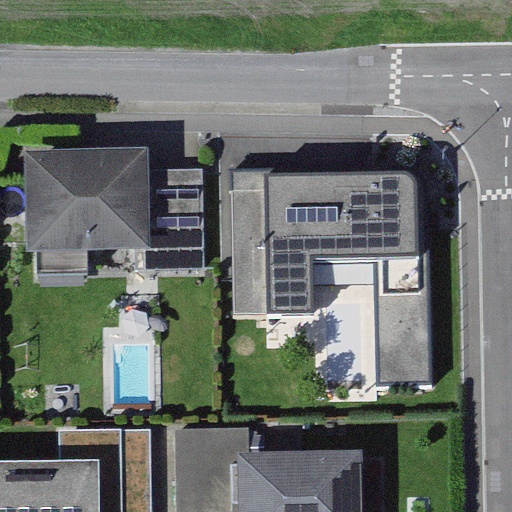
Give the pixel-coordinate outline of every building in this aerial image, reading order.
[(152,152),(24,150),(23,254),(150,256),(152,152)] [(440,175),(267,175),(267,316),(320,316),(320,262),(382,262),(382,386),(440,386),(440,175)] [(231,434),(175,435),(176,511),(234,511),(232,462),(231,434)] [(363,511),(361,457),(232,462),(234,511),(363,511)] [(150,511),(150,467),(118,469),(118,511),(150,511)] [(118,511),(118,469),(0,471),(0,511),(118,511)]
